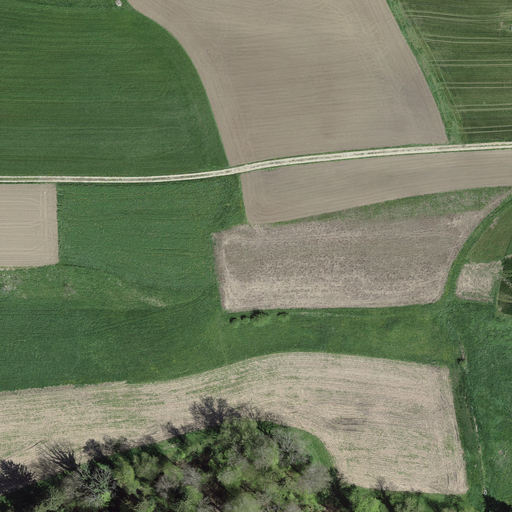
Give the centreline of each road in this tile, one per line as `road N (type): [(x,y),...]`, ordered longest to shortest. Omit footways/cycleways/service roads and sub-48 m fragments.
road 1 (track): [(511,145),(152,179),(0,178)]
road 2 (track): [(511,200),(468,240),(447,304),(483,503)]
